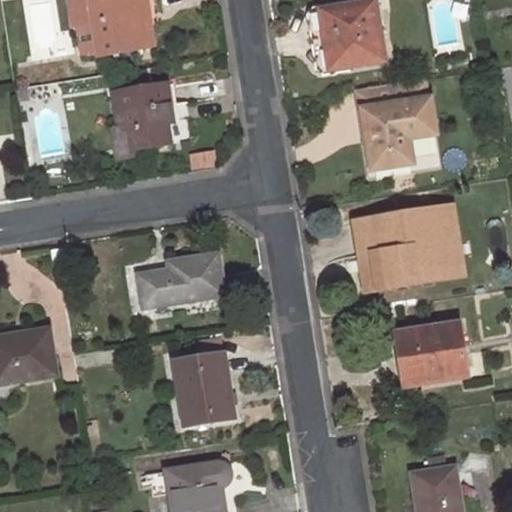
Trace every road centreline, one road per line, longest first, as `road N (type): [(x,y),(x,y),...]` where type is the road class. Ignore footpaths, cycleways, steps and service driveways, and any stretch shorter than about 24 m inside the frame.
road 1 (residential): [(287,195),(336,511)]
road 2 (residential): [(287,195),(0,233)]
road 3 (residential): [(252,0),(287,195)]
